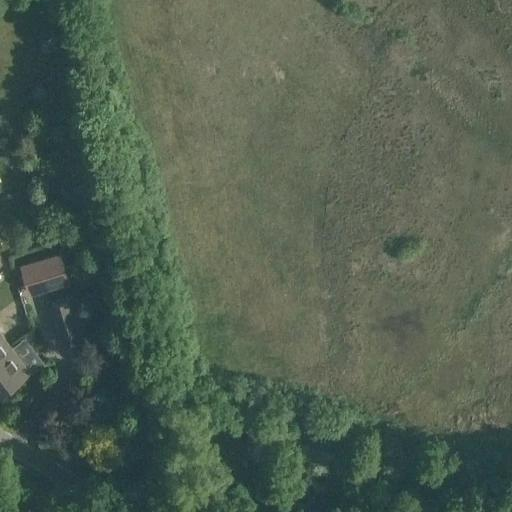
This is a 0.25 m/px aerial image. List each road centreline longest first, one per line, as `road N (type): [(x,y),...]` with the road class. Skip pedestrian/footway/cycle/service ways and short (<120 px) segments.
road 1 (track): [(31,460),(238,511)]
road 2 (unclassified): [(0,439),(114,511)]
